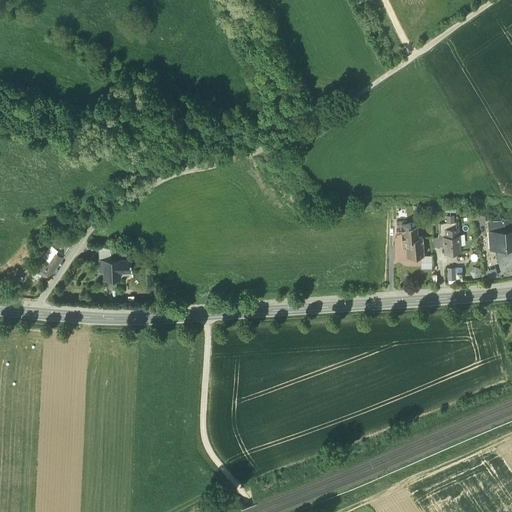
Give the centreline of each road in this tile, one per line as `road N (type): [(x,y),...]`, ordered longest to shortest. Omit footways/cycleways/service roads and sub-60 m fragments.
road 1 (secondary): [(0,312),(122,321),(511,294)]
road 2 (track): [(91,230),(172,174),(256,152),(312,126),(496,0)]
road 3 (track): [(0,5),(187,110),(195,168)]
road 4 (track): [(252,511),(208,451),(205,316)]
road 5 (track): [(340,511),(511,432)]
